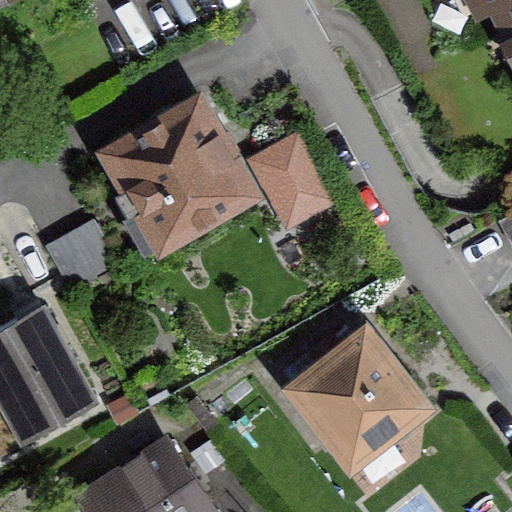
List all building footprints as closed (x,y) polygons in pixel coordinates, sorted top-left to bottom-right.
[(460,0),(470,18),(487,10),(504,0),(460,0)] [(511,0),(504,0),(487,10),(511,57),(511,0)] [(200,87),(98,146),(160,252),(262,193),(200,87)] [(0,245),(27,305),(62,289),(60,285),(120,258),(100,215),(39,242),(31,226),(0,239),(0,245)] [(53,298),(0,326),(0,402),(22,443),(106,397),(53,298)] [(365,329),(295,384),(353,458),(407,412),(418,412),(425,406),(426,396),(420,388),(409,385),(365,329)] [(98,485),(116,511),(211,511),(165,441),(98,485)]
